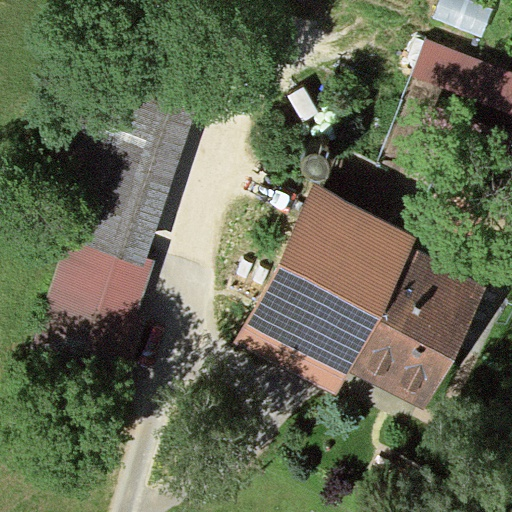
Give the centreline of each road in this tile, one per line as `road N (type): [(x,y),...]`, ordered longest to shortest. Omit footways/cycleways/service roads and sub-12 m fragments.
road 1 (track): [(257,0),(203,277)]
road 2 (track): [(133,511),(203,277)]
